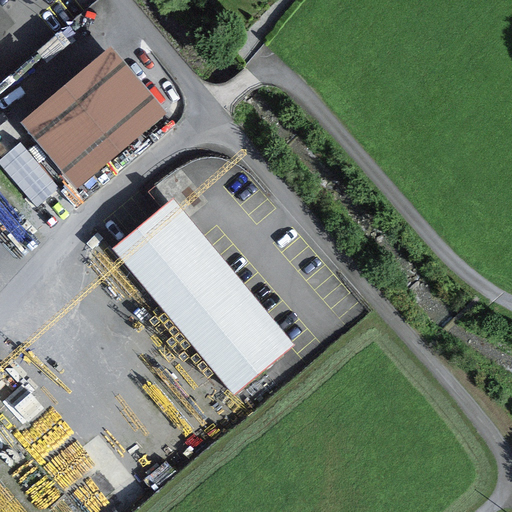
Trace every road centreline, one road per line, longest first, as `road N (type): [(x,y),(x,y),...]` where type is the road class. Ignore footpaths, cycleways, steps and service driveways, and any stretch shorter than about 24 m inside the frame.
road 1 (unclassified): [(210,113),(511,457)]
road 2 (unclassified): [(511,302),(451,258),(282,73),(260,70),(210,113)]
road 3 (residential): [(0,306),(35,263),(210,113)]
road 4 (residential): [(210,113),(125,0)]
